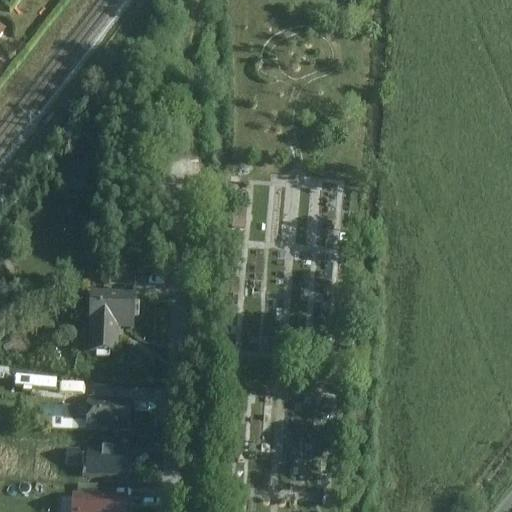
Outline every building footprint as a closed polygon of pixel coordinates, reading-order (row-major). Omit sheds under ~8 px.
[(0,74),(5,68),(0,64),(0,57),(13,41),(0,30),(0,74)] [(231,228),(247,228),(247,208),(231,208),(231,228)] [(106,358),(127,359),(128,331),(149,332),(150,300),(97,298),(96,330),(108,331),(106,358)] [(85,433),(140,436),(141,405),(86,402),(85,433)] [(81,405),(63,404),(62,427),(80,428),(81,405)] [(90,480),(138,483),(140,455),(71,451),(70,469),(91,470),(90,480)] [(79,511),(137,511),(138,505),(80,501),(79,511)]
